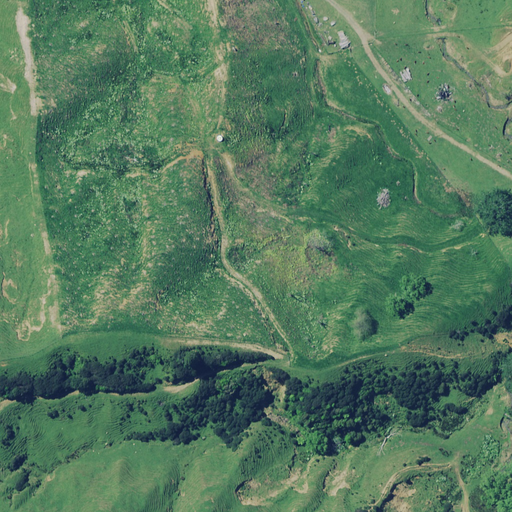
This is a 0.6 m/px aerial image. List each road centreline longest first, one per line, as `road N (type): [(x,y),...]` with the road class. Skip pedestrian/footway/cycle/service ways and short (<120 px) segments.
road 1 (track): [(511,203),(505,224),(476,244),(378,256),(329,244),(278,204),(238,156),(214,151),(203,156),(192,197),(196,255),(213,285),(283,340),(282,367),(235,387),(0,381)]
road 2 (track): [(511,51),(440,77),(417,96),(415,118),(500,169),(511,198)]
